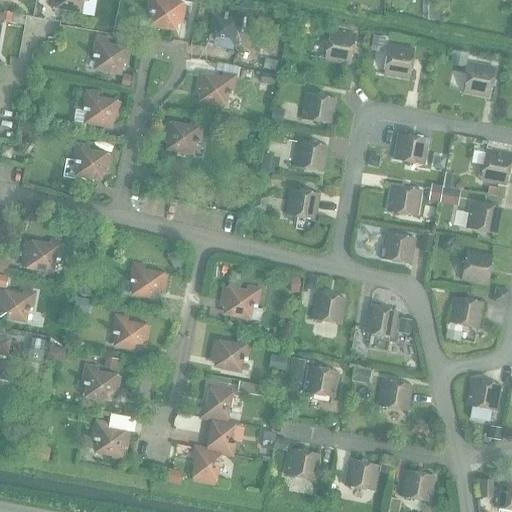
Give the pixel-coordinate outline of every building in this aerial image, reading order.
[(64,3),(62,9),(80,13),(82,3),(88,4),(88,0),(53,0),(53,1),(64,3)] [(152,16),(150,26),(168,29),(169,23),(180,25),(183,7),(161,3),(161,0),(149,0),(147,11),(146,15),(152,16)] [(428,0),(428,20),(440,20),(439,0),(428,0)] [(0,21),(13,24),(15,14),(0,11),(0,21)] [(209,34),(215,35),(213,46),(231,49),(235,27),(240,27),(242,16),(222,13),(222,18),(212,17),(209,34)] [(299,20),(297,32),(310,35),(312,22),(299,20)] [(324,61),(350,66),(355,36),(329,32),(324,61)] [(373,36),(370,50),(382,52),(385,38),(373,36)] [(105,47),(106,42),(94,40),(92,55),(91,55),(90,58),(96,59),(95,70),(112,73),(113,66),(124,68),(127,50),(105,47)] [(384,76),(409,80),(414,51),(388,46),(384,76)] [(453,51),(451,65),(465,67),(468,54),(453,51)] [(265,59),(263,68),(276,71),(278,61),(265,59)] [(463,94),(488,99),(494,69),(469,64),(463,94)] [(260,83),(276,86),(278,75),(261,73),(260,83)] [(121,87),(131,89),(133,77),(123,76),(121,87)] [(206,103),(224,106),(225,96),(231,97),(231,93),(233,78),(222,76),(222,81),(199,77),(196,95),(207,97),(206,103)] [(81,112),(87,113),(85,123),(102,126),(104,120),(115,122),(118,103),(96,99),(96,95),(85,93),(82,107),(81,112)] [(302,121),(332,125),(336,100),(306,95),(302,121)] [(18,107),(30,109),(32,98),(20,97),(18,107)] [(284,110),(273,108),(270,126),(281,128),(284,110)] [(26,123),(37,124),(38,114),(27,113),(26,123)] [(174,145),(174,151),(192,153),(193,143),(198,144),(199,140),(201,126),(190,124),(189,129),(167,125),(164,143),(174,145)] [(394,160),(423,165),(428,140),(398,135),(394,160)] [(294,168),(323,173),(328,147),(298,142),(294,168)] [(1,145),(0,152),(0,155),(10,158),(12,148),(1,145)] [(108,156),(86,153),(87,148),(75,146),(72,161),(71,165),(77,166),(76,176),(93,179),(94,173),(105,174),(108,156)] [(480,181),(505,186),(511,155),(485,151),(480,181)] [(260,171),(276,174),(279,157),(262,155),(260,171)] [(444,174),(442,187),(454,190),(457,176),(444,174)] [(242,186),(230,193),(238,207),(250,200),(242,186)] [(387,212),(416,217),(421,191),(391,186),(387,212)] [(432,186),(429,201),(439,203),(442,187),(432,186)] [(442,187),(439,203),(453,205),(456,190),(454,190),(442,187)] [(497,189),(489,188),(488,196),(496,197),(497,189)] [(285,215),(315,220),(319,195),(290,190),(285,215)] [(254,195),(252,209),(264,212),(267,198),(254,195)] [(472,204),(467,229),(496,235),(500,209),(472,204)] [(102,236),(102,238),(102,241),(104,243),(106,244),(109,244),(111,243),(112,241),(113,240),(113,237),(112,235),(110,233),(107,233),(105,233),(103,235),(102,236)] [(423,234),(420,251),(430,253),(433,236),(423,234)] [(381,260),(410,265),(414,240),(385,235),(381,260)] [(58,259),(61,245),(49,243),(48,247),(26,243),(23,262),(34,264),(33,269),(50,273),(52,263),(58,263),(58,259)] [(167,255),(174,271),(186,266),(178,250),(167,255)] [(462,281),(487,286),(492,257),(467,252),(462,281)] [(0,273),(6,275),(9,263),(0,260),(0,273)] [(128,284),(134,285),(132,295),(150,299),(151,292),(162,294),(165,277),(143,272),(144,267),(132,265),(129,280),(128,284)] [(304,277),(302,289),(309,290),(316,286),(317,280),(304,277)] [(290,293),(299,293),(299,279),(290,279),(290,293)] [(80,286),(78,291),(80,295),(84,297),(89,295),(90,291),(89,286),(84,284),(80,286)] [(256,306),(258,290),(247,288),(246,293),(224,289),(221,307),(231,309),(230,315),(248,318),(250,309),(255,310),(256,306)] [(496,294),(495,300),(507,303),(509,291),(503,290),(496,294)] [(0,311),(7,313),(6,318),(24,322),(26,312),(31,313),(32,309),(31,309),(34,294),(23,292),(22,297),(0,292),(0,311)] [(311,320),(341,325),(345,299),(316,294),(311,320)] [(76,297),(74,311),(87,313),(89,300),(76,297)] [(454,298),(449,324),(462,326),(478,329),(483,304),(454,298)] [(364,333),(393,339),(398,313),(368,308),(364,333)] [(116,337),(114,347),(132,350),(134,343),(144,345),(148,327),(125,323),(126,319),(114,317),(112,331),(111,331),(110,335),(116,337)] [(400,319),(397,333),(409,335),(411,321),(400,319)] [(449,324),(446,339),(459,342),(462,326),(449,324)] [(0,378),(10,380),(13,362),(5,361),(5,357),(8,342),(0,340),(0,378)] [(210,360),(221,362),(220,368),(238,371),(240,361),(245,363),(246,359),(248,344),(237,342),(236,346),(214,342),(210,360)] [(47,360),(62,363),(64,349),(50,347),(47,360)] [(40,364),(43,351),(29,348),(26,362),(40,364)] [(271,355),(268,368),(279,370),(284,371),(287,358),(281,357),(271,355)] [(105,357),(103,367),(116,369),(117,360),(105,357)] [(354,366),(351,381),(368,384),(371,369),(354,366)] [(81,386),(87,387),(85,397),(103,400),(104,394),(114,396),(118,378),(95,374),(96,369),(84,367),(82,382),(81,386)] [(304,393),(334,398),(338,373),(308,367),(304,393)] [(290,369),(288,380),(301,382),(303,372),(290,369)] [(467,406),(496,411),(500,386),(472,380),(467,406)] [(239,381),(237,392),(249,394),(251,384),(239,381)] [(378,406),(408,411),(412,386),(383,381),(378,406)] [(200,418),(211,420),(211,419),(225,422),(225,421),(226,422),(226,421),(225,421),(230,390),(210,386),(206,407),(202,407),(200,418)] [(211,420),(206,451),(205,451),(219,453),(219,454),(230,456),(232,445),(233,445),(234,442),(229,441),(230,435),(222,434),(224,424),(225,424),(226,422),(225,421),(225,422),(211,419),(211,420)] [(105,430),(106,425),(94,423),(91,442),(96,443),(94,453),(112,456),(113,450),(124,452),(128,434),(105,430)] [(491,426),(489,438),(501,440),(503,428),(491,426)] [(264,431),(261,447),(274,449),(274,448),(276,437),(277,433),(264,431)] [(276,437),(274,448),(285,450),(287,439),(276,437)] [(31,441),(28,457),(48,461),(51,445),(31,441)] [(205,451),(206,451),(194,448),(192,459),(196,460),(192,481),(213,485),(219,454),(219,453),(205,451)] [(286,476),(315,481),(320,455),(290,450),(286,476)] [(345,487),(374,492),(378,472),(379,466),(350,461),(345,487)] [(379,466),(378,472),(388,474),(390,467),(379,465),(379,466)] [(169,469),(167,481),(177,483),(179,471),(169,469)] [(400,497),(430,502),(435,477),(405,471),(400,497)] [(479,498),(492,498),(493,481),(480,480),(479,498)] [(494,508),(511,510),(511,483),(498,482),(494,508)] [(392,497),(389,508),(399,510),(401,499),(392,497)]
